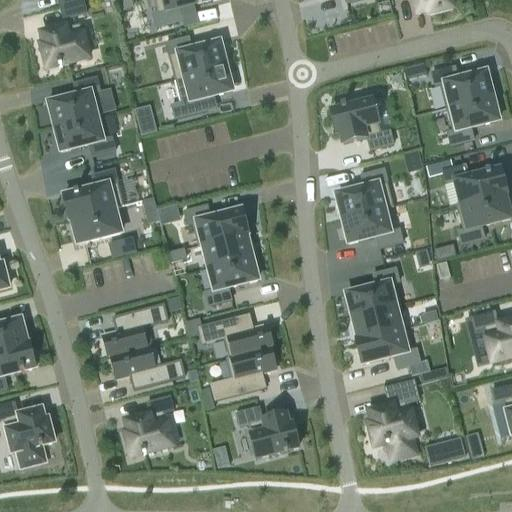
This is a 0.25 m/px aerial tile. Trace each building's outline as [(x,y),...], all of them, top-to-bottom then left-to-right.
[(82,0),(56,0),(58,8),(83,2),(82,0)] [(153,0),(157,14),(152,15),(155,29),(184,22),(181,11),(212,3),(211,0),(153,0)] [(410,0),(415,19),(426,17),(427,20),(456,12),(452,0),(410,0)] [(83,2),(58,8),(62,22),(87,16),(83,2)] [(40,45),(37,46),(45,75),(89,64),(80,26),(38,37),(40,45)] [(189,39),(165,45),(176,83),(228,69),(221,42),(192,50),(189,39)] [(455,68),(430,74),(434,89),(439,88),(445,110),(495,98),(488,72),(458,80),(455,68)] [(181,105),(170,108),(174,121),(208,112),(205,102),(235,94),(228,69),(176,83),(181,105)] [(75,97),(46,104),(53,131),(98,119),(92,92),(99,90),(97,80),(73,86),(75,97)] [(495,98),(445,110),(451,133),(446,134),(450,149),(474,143),(471,132),(501,124),(495,98)] [(372,100),(327,111),(334,136),(339,135),(342,148),(366,142),(369,153),(393,147),(389,132),(380,135),(372,100)] [(98,119),(53,131),(59,157),(89,150),(91,160),(116,154),(112,139),(104,141),(98,119)] [(465,166),(441,173),(445,188),(453,186),(458,207),(505,194),(507,193),(500,169),(469,178),(465,166)] [(363,188),(332,196),(339,222),(386,210),(389,210),(394,208),(388,184),(384,170),(360,176),(363,188)] [(94,189),(63,197),(69,222),(116,210),(123,208),(114,172),(91,178),(94,189)] [(458,207),(456,207),(463,232),(457,233),(461,247),(485,241),(482,230),(511,221),(511,220),(505,194),(458,207)] [(208,207),(183,214),(187,227),(192,226),(198,248),(200,247),(248,235),(242,211),(210,219),(208,207)] [(116,210),(69,222),(76,249),(123,237),(116,210)] [(386,210),(339,222),(346,249),(376,241),(379,252),(403,246),(400,231),(394,232),(389,210),(386,210)] [(248,235),(200,247),(206,272),(254,259),(248,235)] [(132,240),(108,246),(112,260),(136,254),(132,240)] [(184,252),(170,255),(172,265),(186,261),(184,252)] [(211,292),(204,294),(207,309),(231,303),(229,292),(260,284),(254,259),(206,272),(211,292)] [(446,264),(436,267),(440,282),(450,280),(446,264)] [(0,265),(0,295),(11,292),(4,265),(0,266),(0,265)] [(375,287),(344,294),(350,319),(398,308),(392,285),(399,283),(396,269),(372,275),(375,287)] [(179,300),(167,303),(170,315),(182,312),(179,300)] [(116,336),(101,340),(106,361),(110,360),(148,351),(143,331),(168,325),(164,307),(112,320),(116,336)] [(398,308),(350,319),(356,344),(404,333),(398,308)] [(436,324),(433,316),(419,319),(422,328),(436,324)] [(248,317),(198,329),(202,347),(223,342),(228,361),(272,350),(267,327),(252,331),(248,317)] [(511,317),(477,327),(489,370),(511,363),(511,317)] [(0,352),(29,346),(22,320),(0,325),(0,352)] [(404,333),(356,344),(361,369),(393,361),(396,372),(420,366),(417,351),(408,353),(404,333)] [(0,352),(0,393),(8,391),(5,380),(37,372),(30,345),(29,346),(0,352)] [(148,351),(110,360),(116,384),(130,380),(133,393),(185,380),(181,363),(156,369),(151,350),(148,351)] [(231,382),(210,387),(215,404),(265,391),(262,376),(278,372),(272,350),(228,361),(226,362),(231,382)] [(195,372),(188,374),(190,384),(198,383),(195,372)] [(387,405),(361,411),(365,427),(363,428),(369,454),(387,450),(390,463),(419,457),(416,443),(417,442),(422,441),(412,405),(419,403),(414,383),(391,388),(383,390),(387,404),(387,405)] [(126,433),(122,434),(130,463),(176,451),(169,421),(165,422),(163,416),(173,413),(170,399),(146,405),(148,416),(123,422),(126,433)] [(511,399),(501,402),(511,439),(511,438),(511,399)] [(259,409),(235,415),(239,430),(247,428),(256,464),(300,453),(290,415),(263,422),(259,409)] [(43,412),(4,422),(13,458),(16,457),(20,472),(46,466),(43,450),(55,447),(48,419),(45,420),(43,412)] [(459,441),(425,450),(430,468),(464,459),(459,441)]
